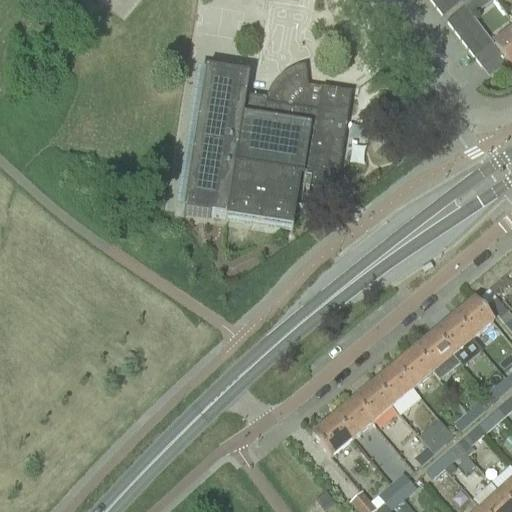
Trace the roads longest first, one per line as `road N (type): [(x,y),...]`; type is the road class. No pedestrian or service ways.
road 1 (residential): [(214,406),(257,423),(292,402),(511,222)]
road 2 (secondary): [(214,406),(353,280),(439,217)]
road 3 (residential): [(375,0),(453,109),(480,125),(511,115)]
road 4 (secondary): [(104,511),(214,406)]
